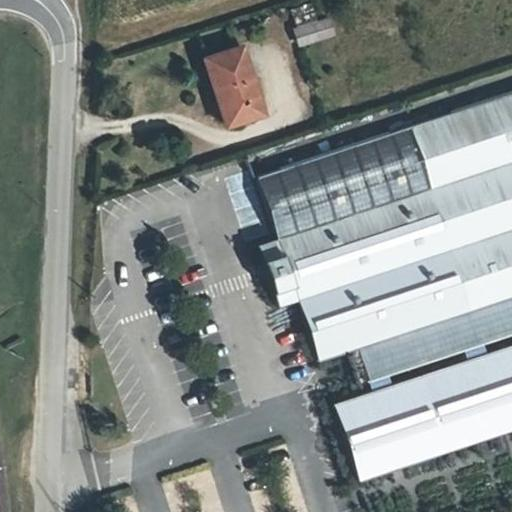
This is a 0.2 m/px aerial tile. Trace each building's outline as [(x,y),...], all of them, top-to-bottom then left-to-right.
[(287,9),(299,46),(334,34),(328,15),(317,19),(311,1),(287,9)] [(241,65),(209,77),(230,135),(263,123),(241,65)] [(511,88),(254,174),(274,234),(253,241),(274,303),(295,296),(315,357),(349,346),(511,292),(511,88)] [(511,292),(349,346),(360,378),(511,327),(511,292)] [(511,437),(511,352),(421,382),(447,459),(511,437)] [(447,459),(421,382),(335,411),(360,488),(447,459)]
